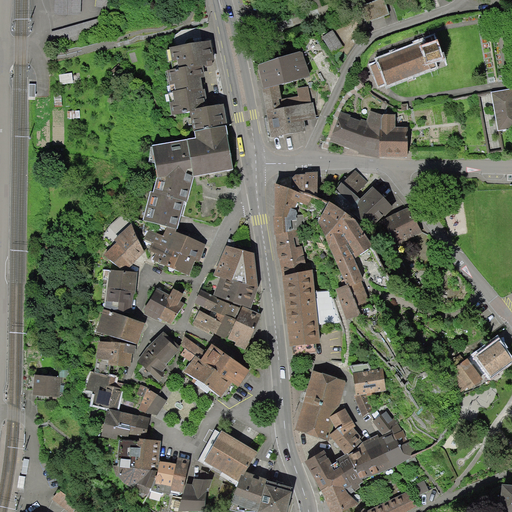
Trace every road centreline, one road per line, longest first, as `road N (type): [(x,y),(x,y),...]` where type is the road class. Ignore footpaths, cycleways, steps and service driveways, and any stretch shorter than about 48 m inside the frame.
road 1 (residential): [(5,0),(0,347)]
road 2 (residential): [(305,161),(344,73),(369,38),(460,0)]
road 3 (residential): [(218,407),(194,447),(121,405),(149,322)]
road 4 (residential): [(396,167),(511,323)]
road 5 (secondary): [(279,369),(257,197)]
road 6 (secondary): [(253,163),(222,0)]
road 7 (secondary): [(308,511),(285,439),(279,369)]
road 8 (residential): [(0,406),(29,424),(41,509)]
